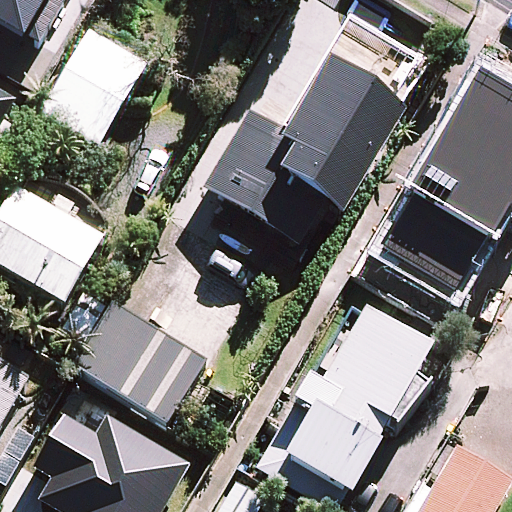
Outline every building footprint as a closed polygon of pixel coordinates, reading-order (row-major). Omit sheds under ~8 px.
[(152,74),(93,35),(37,119),(96,158),(152,74)] [(402,117),(326,72),(284,141),(250,121),(205,196),(297,252),(321,211),(339,222),(402,117)] [(409,190),(416,195),(404,213),(422,225),(430,213),(445,223),(442,228),(460,239),(467,228),(511,257),(511,165),(451,126),(409,190)] [(100,249),(12,201),(0,223),(0,278),(64,314),(100,249)] [(211,370),(111,309),(86,352),(53,332),(40,354),(172,434),(211,370)] [(440,368),(371,323),(325,392),(314,385),(297,411),(312,421),(284,462),(345,502),(388,435),(394,439),(440,368)] [(493,511),(510,486),(456,454),(421,511),(493,511)] [(257,511),(268,497),(240,479),(218,511),(257,511)]
